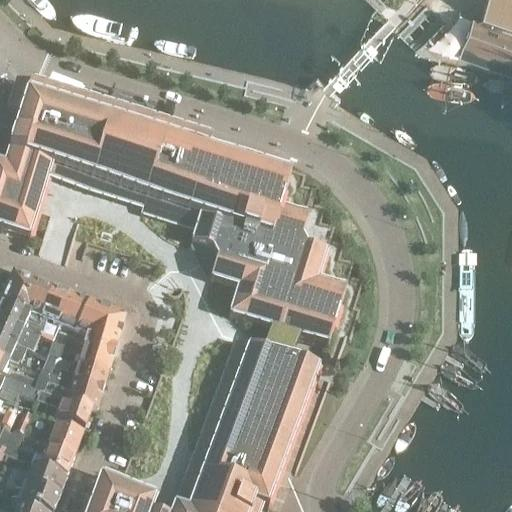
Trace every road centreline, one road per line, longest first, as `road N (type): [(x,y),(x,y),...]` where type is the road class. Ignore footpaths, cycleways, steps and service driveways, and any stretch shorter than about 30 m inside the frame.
road 1 (residential): [(323,511),(321,482),(386,365),(401,316),(398,256),(376,210),(343,169),(297,144),(42,63),(5,37)]
road 2 (residential): [(71,511),(142,330),(140,315),(128,303),(0,255)]
